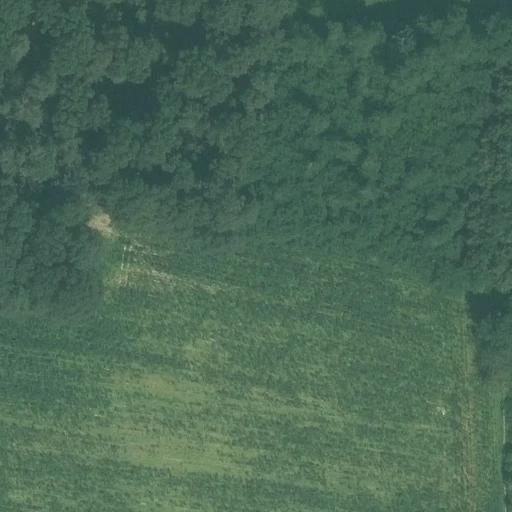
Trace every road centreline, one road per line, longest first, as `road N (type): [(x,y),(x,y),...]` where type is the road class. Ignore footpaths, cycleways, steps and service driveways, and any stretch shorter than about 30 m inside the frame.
road 1 (track): [(97,200),(505,289)]
road 2 (track): [(505,289),(505,511)]
